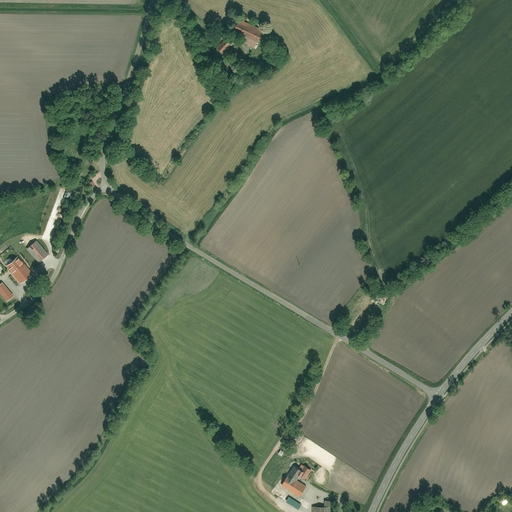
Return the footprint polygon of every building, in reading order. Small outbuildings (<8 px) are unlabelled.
[(239,20),(232,36),(256,46),(263,29),(239,20)] [(216,51),(223,56),(232,45),(225,40),(216,51)] [(37,240),(27,249),(39,264),(50,255),(37,240)] [(19,256),(6,266),(20,283),(33,273),(19,256)] [(3,282),(0,285),(0,294),(7,302),(14,296),(3,282)] [(301,472),(294,467),(282,487),(300,498),(306,487),(298,482),(301,478),(306,480),(312,471),(304,466),(301,472)] [(289,496),(282,509),(286,511),(307,511),(310,509),(289,496)] [(312,507),(311,511),(334,511),(335,508),(330,507),(330,501),(325,501),(325,507),(312,507)]
